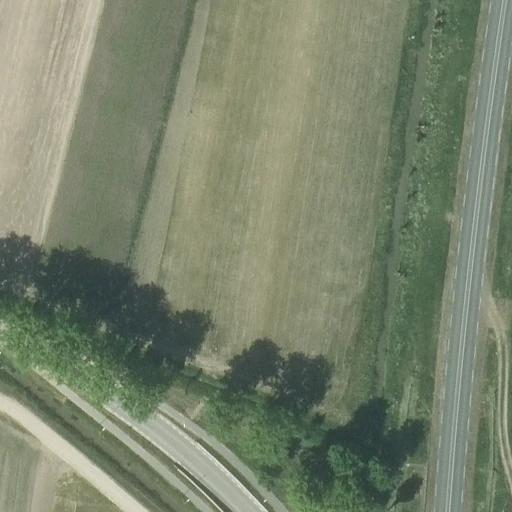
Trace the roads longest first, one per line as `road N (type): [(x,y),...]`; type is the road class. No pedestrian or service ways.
road 1 (secondary): [(448,511),(504,0)]
road 2 (tertiary): [(241,511),(158,430),(0,333)]
road 3 (track): [(511,480),(504,420),(508,315),(464,313)]
road 4 (track): [(0,404),(134,511)]
